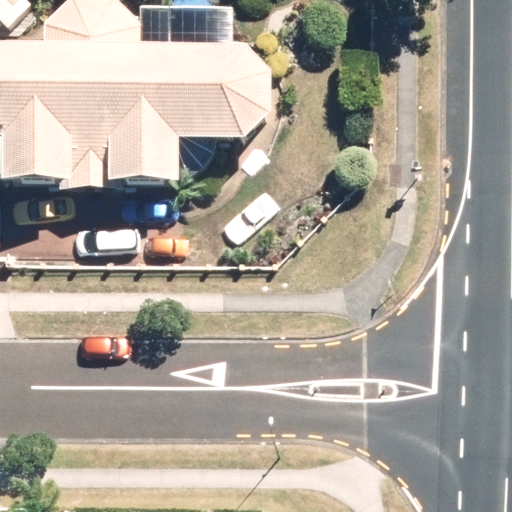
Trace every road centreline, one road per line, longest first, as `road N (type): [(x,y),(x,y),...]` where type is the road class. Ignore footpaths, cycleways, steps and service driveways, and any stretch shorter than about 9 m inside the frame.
road 1 (residential): [(0,378),(116,352),(511,346)]
road 2 (residential): [(508,446),(117,422),(0,394)]
